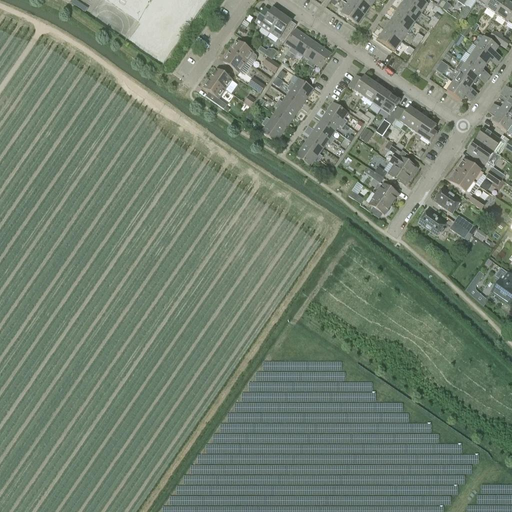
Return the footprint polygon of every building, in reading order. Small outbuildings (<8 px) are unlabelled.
[(71,0),(69,3),(85,14),(87,9),(73,0),(71,0)] [(364,17),(371,7),(360,0),(350,0),(347,4),(364,17)] [(420,0),(405,0),(404,2),(421,15),(428,5),(420,0)] [(477,0),(477,1),(487,8),(492,0),(477,0)] [(492,0),(487,8),(497,15),(507,1),(505,0),(492,0)] [(497,15),(507,23),(511,15),(511,4),(507,1),(497,15)] [(415,24),(421,15),(404,2),(397,12),(415,24)] [(446,5),(442,2),(438,8),(442,10),(446,5)] [(358,26),(364,17),(347,4),(340,14),(358,26)] [(450,7),(446,5),(442,10),(445,12),(446,13),(450,7)] [(466,7),(457,21),(462,24),(471,10),(466,7)] [(269,35),(282,17),(273,11),(271,14),(266,11),(256,26),(269,35)] [(408,33),(415,24),(397,12),(391,21),(408,33)] [(291,23),(282,17),(269,35),(283,45),(294,30),(289,27),(291,23)] [(391,21),(384,30),(402,42),(408,33),(391,21)] [(473,27),(471,30),(475,33),(479,27),(475,24),(473,27)] [(395,52),(402,42),(384,30),(378,40),(395,52)] [(286,56),(290,59),(304,38),(295,32),(285,46),(291,50),(286,56)] [(498,36),(497,36),(493,33),(489,39),(494,42),(498,36)] [(498,36),(494,42),(505,50),(509,44),(502,39),(503,37),(498,34),(497,36),(498,36)] [(313,44),(304,38),(290,59),(293,61),(298,55),(303,58),(313,44)] [(477,48),(499,63),(502,59),(495,54),(498,49),(484,39),(477,48)] [(231,51),(230,53),(246,64),(250,59),(255,63),(257,60),(256,58),(253,55),(242,47),(237,43),(234,47),(233,46),(230,50),(231,51)] [(322,50),(313,44),(303,58),(308,62),(306,65),(310,68),(322,50)] [(477,48),(471,57),(486,67),(489,62),(497,67),(499,63),(477,48)] [(310,68),(307,71),(309,72),(312,72),(316,67),(321,71),(331,56),(322,50),(310,68)] [(239,74),(246,64),(230,53),(229,54),(228,53),(225,57),(226,58),(223,62),(239,74)] [(471,57),(465,65),(465,66),(487,81),(490,77),(482,72),(486,67),(471,57)] [(276,74),(280,68),(267,60),(263,66),(276,74)] [(434,71),(440,75),(447,67),(440,62),(434,71)] [(465,66),(465,65),(461,63),(455,72),(459,75),(473,85),(477,80),(484,85),(487,81),(465,66)] [(226,91),(230,86),(233,82),(217,71),(210,81),(226,91)] [(285,75),(280,72),(276,78),(281,81),(285,75)] [(459,75),(453,84),(475,99),(477,95),(470,90),(473,85),(459,75)] [(277,87),(281,81),(276,78),(272,84),(277,87)] [(348,89),(354,93),(363,99),(373,85),(364,79),(362,82),(356,78),(348,89)] [(262,94),(266,88),(253,80),(249,86),(262,94)] [(289,87),(307,100),(313,91),(298,80),(295,86),(292,84),(289,87)] [(203,87),(204,89),(203,90),(219,101),(226,91),(210,81),(209,82),(207,81),(203,87)] [(475,99),(453,84),(446,93),(461,103),(465,98),(472,103),(475,99)] [(363,99),(372,105),(382,91),(373,85),(363,99)] [(301,109),(307,100),(289,87),(287,91),(290,93),(286,98),(301,109)] [(503,92),(511,98),(511,92),(506,88),(503,92)] [(372,105),(380,111),(390,97),(382,91),(372,105)] [(511,98),(503,92),(500,96),(507,101),(504,106),(511,111),(511,98)] [(400,104),(390,97),(380,111),(390,118),(400,104)] [(257,102),(256,102),(250,98),(245,104),(252,109),(257,102)] [(295,117),(301,109),(286,98),(282,103),(279,101),(277,105),(295,117)] [(261,100),(258,105),(263,108),(266,104),(261,100)] [(216,106),(226,112),(227,113),(229,110),(226,108),(227,107),(219,101),(216,106)] [(289,126),(295,117),(277,105),(274,108),(277,110),(274,116),(289,126)] [(327,113),(345,126),(347,123),(344,120),(348,115),(333,105),(327,113)] [(511,124),(511,111),(504,106),(501,111),(493,106),(491,110),(511,124)] [(393,121),(403,128),(401,131),(405,134),(407,131),(407,130),(417,116),(408,109),(405,114),(400,111),(393,121)] [(511,126),(511,124),(491,110),(488,114),(495,119),(492,124),(507,134),(511,126)] [(255,117),(251,114),(250,113),(246,118),(251,122),(255,117)] [(343,130),(345,126),(327,113),(321,122),(335,133),(339,127),(343,130)] [(282,135),(289,126),(274,116),(270,121),(267,119),(265,123),(282,135)] [(407,131),(416,137),(426,122),(417,116),(407,130),(407,131)] [(389,125),(383,121),(375,133),(381,137),(389,125)] [(321,122),(314,131),(332,144),(335,140),(332,138),(335,133),(321,122)] [(436,136),(432,133),(435,128),(426,122),(416,137),(415,139),(419,142),(420,140),(429,146),(436,136)] [(276,144),(282,135),(265,123),(262,126),(265,128),(261,134),(276,144)] [(358,141),(365,145),(372,134),(364,130),(358,141)] [(484,130),(476,141),(494,153),(502,142),(484,130)] [(314,131),(308,140),(323,150),(327,145),(330,147),(332,144),(314,131)] [(386,132),(382,138),(385,141),(390,135),(386,132)] [(320,161),(323,158),(319,155),(323,150),(308,140),(302,149),(320,161)] [(469,147),(471,148),(468,152),(492,169),(500,158),(494,154),(494,153),(476,141),(474,143),(473,142),(469,147)] [(511,144),(509,142),(503,150),(511,155),(511,144)] [(400,159),(398,158),(402,153),(393,147),(389,152),(395,156),(390,164),(395,167),(410,178),(416,170),(400,159)] [(318,165),(320,161),(302,149),(296,158),(310,168),(314,162),(318,165)] [(463,161),(456,172),(473,184),(477,178),(480,180),(483,175),(463,161)] [(404,187),(410,178),(395,167),(389,176),(404,187)] [(378,168),(374,174),(383,180),(387,174),(378,168)] [(383,180),(374,174),(368,169),(364,174),(380,185),(383,180)] [(469,190),(473,184),(456,172),(449,182),(469,196),(472,192),(469,190)] [(498,187),(502,182),(489,173),(486,179),(498,187)] [(384,186),(376,196),(391,206),(398,196),(384,186)] [(461,203),(443,190),(434,202),(452,215),(461,203)] [(364,201),(352,193),(348,197),(361,206),(364,201)] [(384,216),(391,206),(376,196),(369,206),(384,216)] [(473,197),(469,202),(482,211),(485,206),(473,197)] [(428,212),(419,224),(437,237),(446,225),(428,212)] [(459,217),(454,223),(472,236),(477,230),(459,217)] [(468,243),(472,236),(454,223),(450,230),(468,243)] [(464,292),(484,306),(488,301),(473,290),(483,275),(478,272),(464,292)] [(500,281),(491,293),(509,306),(511,301),(511,277),(507,274),(502,282),(500,281)]
